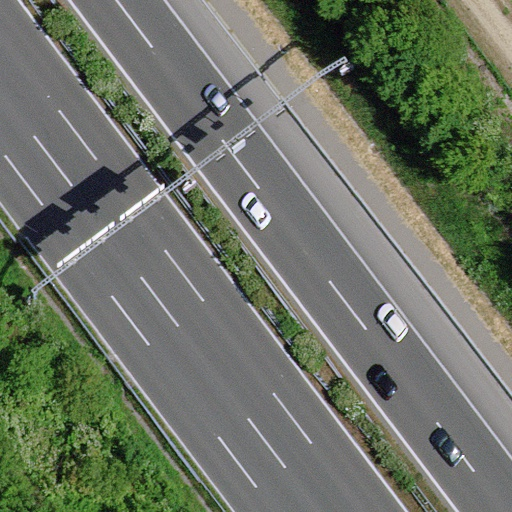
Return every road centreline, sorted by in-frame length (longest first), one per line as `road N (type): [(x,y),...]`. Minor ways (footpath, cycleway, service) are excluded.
road 1 (motorway): [(511,509),(129,0)]
road 2 (motorway): [(0,96),(313,511)]
